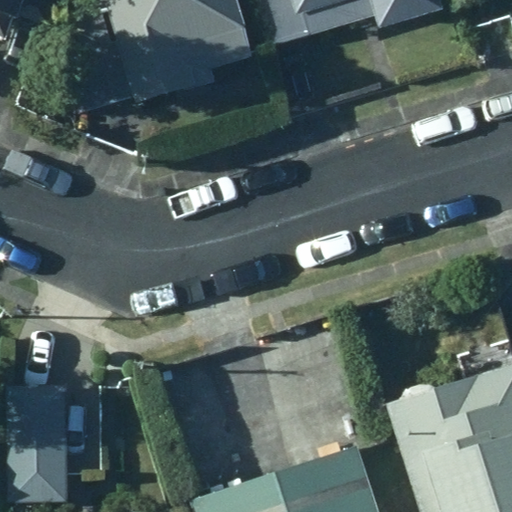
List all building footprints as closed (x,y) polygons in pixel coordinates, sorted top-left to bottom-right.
[(0,0),(0,48),(1,49),(19,0),(0,0)] [(249,66),(228,0),(101,0),(115,44),(110,45),(102,27),(77,39),(73,113),(127,96),(132,115),(215,90),(210,77),(249,66)] [(376,39),(442,21),(435,0),(248,0),(263,56),(373,25),(376,39)] [(511,511),(511,369),(390,407),(420,511),(511,511)] [(60,505),(61,390),(33,389),(6,389),(5,504),(60,505)] [(372,511),(355,456),(197,505),(199,511),(372,511)]
